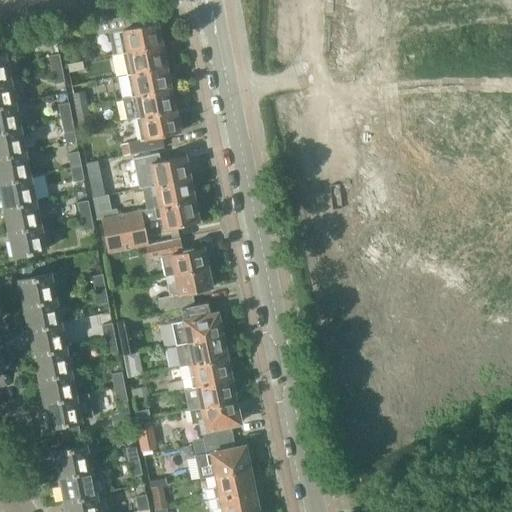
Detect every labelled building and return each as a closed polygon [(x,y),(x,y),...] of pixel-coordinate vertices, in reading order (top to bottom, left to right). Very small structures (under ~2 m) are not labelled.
[(123,53),(161,45),(161,44),(163,43),(161,31),(158,31),(156,23),(130,28),(128,16),(95,23),(98,35),(119,31),(123,53)] [(162,52),(161,45),(123,53),(128,74),(165,66),(165,65),(168,65),(165,52),(162,52)] [(0,80),(9,78),(4,53),(0,53),(0,80)] [(50,70),(61,68),(58,54),(47,57),(50,70)] [(67,65),(68,73),(83,70),(82,62),(67,65)] [(167,74),(165,66),(128,74),(132,96),(170,89),(170,87),(172,87),(170,74),(167,74)] [(64,82),(61,68),(50,70),(53,84),(64,82)] [(0,105),(14,103),(9,78),(0,80),(0,105)] [(170,89),(132,96),(120,99),(125,121),(137,118),(175,110),(174,109),(177,108),(174,95),(172,96),(170,89)] [(75,108),(87,106),(84,92),(72,94),(75,108)] [(0,131),(19,127),(14,103),(0,105),(0,131)] [(61,119),(71,117),(68,103),(58,105),(61,119)] [(87,106),(75,108),(79,130),(91,128),(87,106)] [(175,110),(137,118),(142,140),(120,145),(123,156),(144,152),(164,148),(162,136),(179,132),(179,131),(181,130),(179,117),(176,117),(175,110)] [(74,131),(71,117),(61,119),(63,133),(74,131)] [(19,127),(0,131),(0,156),(24,152),(19,127)] [(0,182),(29,176),(24,152),(0,156),(0,182)] [(70,168),(80,166),(78,152),(68,154),(70,168)] [(144,152),(123,156),(127,179),(152,174),(154,184),(188,177),(191,177),(189,164),(186,165),(184,156),(150,163),(147,164),(144,152)] [(83,180),(80,166),(70,168),(73,182),(83,180)] [(100,173),(88,175),(93,198),(97,197),(104,195),(100,173)] [(34,201),(29,176),(0,182),(0,194),(3,207),(34,201)] [(188,177),(154,184),(151,185),(151,186),(141,188),(145,209),(159,206),(193,199),(196,199),(193,185),(190,186),(188,177)] [(101,219),(117,216),(116,209),(111,210),(108,195),(104,195),(97,197),(101,219)] [(159,206),(145,209),(147,220),(161,217),(164,229),(198,222),(198,221),(200,220),(198,207),(195,208),(193,199),(159,206)] [(39,225),(34,201),(3,207),(8,232),(39,225)] [(80,217),(90,215),(87,201),(77,203),(80,217)] [(141,211),(117,216),(101,219),(108,253),(146,245),(148,244),(141,211)] [(93,229),(90,215),(80,217),(83,231),(93,229)] [(39,225),(8,232),(13,257),(45,250),(39,225)] [(166,241),(148,244),(146,245),(148,259),(162,257),(166,276),(173,275),(207,267),(210,267),(208,254),(205,255),(203,248),(193,250),(192,247),(183,249),(183,252),(168,255),(166,241)] [(173,275),(166,276),(170,296),(157,298),(160,312),(195,305),(192,294),(202,292),(201,289),(211,287),(210,280),(213,279),(210,267),(207,267),(173,275)] [(95,291),(105,289),(102,275),(92,277),(91,273),(80,275),(84,293),(94,290),(95,291)] [(23,305),(55,299),(49,274),(18,280),(23,305)] [(105,289),(95,291),(97,305),(108,303),(105,289)] [(55,299),(23,305),(28,330),(60,323),(55,299)] [(182,344),(221,335),(220,328),(222,327),(219,315),(217,315),(217,313),(177,321),(182,344)] [(65,348),(60,323),(28,330),(33,354),(65,348)] [(104,339),(115,337),(112,324),(102,326),(104,339)] [(132,335),(120,338),(123,355),(127,354),(136,352),(132,335)] [(221,335),(182,344),(176,345),(180,366),(188,365),(226,357),(224,350),(227,349),(224,336),(222,337),(221,335)] [(115,337),(104,339),(107,353),(117,351),(115,337)] [(65,348),(33,354),(38,379),(70,372),(65,348)] [(132,376),(142,374),(138,353),(127,355),(132,376)] [(226,357),(188,365),(191,378),(166,383),(168,391),(184,388),(230,378),(229,371),(231,370),(228,358),(226,358),(226,357)] [(70,372),(38,379),(43,403),(75,396),(70,372)] [(114,388),(124,386),(121,372),(111,374),(114,388)] [(231,380),(230,378),(184,388),(190,412),(235,402),(233,392),(236,392),(233,379),(231,380)] [(124,386),(114,388),(117,402),(127,400),(124,386)] [(136,399),(148,396),(145,386),(134,389),(136,399)] [(80,422),(75,396),(43,403),(48,428),(80,422)] [(238,401),(235,402),(190,412),(192,424),(200,422),(204,442),(233,436),(230,424),(239,422),(237,414),(240,413),(238,401)] [(135,412),(137,420),(149,418),(148,410),(135,412)] [(151,422),(138,424),(142,449),(156,446),(151,422)] [(233,436),(204,442),(194,444),(201,478),(251,468),(249,455),(246,456),(244,447),(235,448),(233,436)] [(58,477),(90,470),(85,445),(53,452),(58,477)] [(128,462),(139,460),(136,448),(126,450),(128,462)] [(141,474),(139,460),(128,462),(131,476),(141,474)] [(251,468),(215,476),(218,487),(213,488),(215,499),(254,491),(252,482),(254,482),(251,468)] [(90,470),(58,477),(63,501),(95,495),(90,470)] [(150,488),(162,486),(166,485),(165,478),(149,481),(150,488)] [(162,486),(150,488),(152,502),(154,511),(166,508),(167,508),(166,501),(165,501),(162,486)] [(255,499),(254,491),(215,499),(218,509),(222,508),(222,511),(258,511),(260,511),(258,498),(255,499)] [(98,511),(95,495),(63,501),(65,511),(98,511)] [(138,511),(148,509),(145,495),(135,497),(138,511)]
